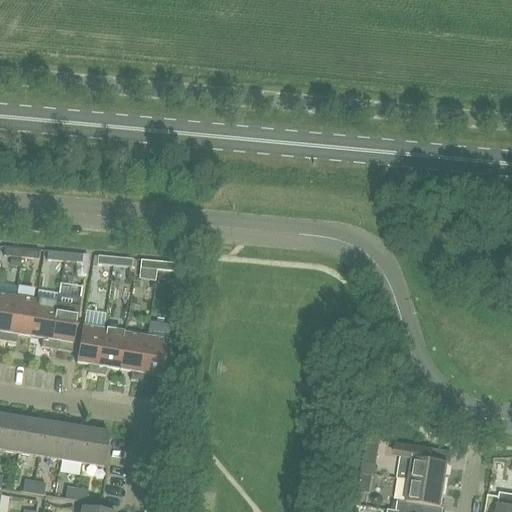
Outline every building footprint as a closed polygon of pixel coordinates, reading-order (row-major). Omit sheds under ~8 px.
[(20,259),(21,250),(4,249),(3,257),(10,258),(20,259)] [(39,252),(21,250),(20,259),(38,261),(39,252)] [(46,262),(63,263),(64,255),(47,253),(46,262)] [(64,255),(63,263),(81,265),(82,256),(64,255)] [(19,268),(20,259),(10,258),(10,267),(19,268)] [(114,268),(114,259),(97,258),(96,266),(114,268)] [(132,261),(114,259),(114,268),(131,270),(132,261)] [(157,272),(158,263),(140,262),(139,270),(157,272)] [(175,265),(158,263),(157,272),(174,274),(175,265)] [(0,342),(6,343),(14,299),(0,296),(0,342)] [(49,350),(71,354),(80,299),(58,296),(56,305),(56,306),(49,350)] [(29,339),(35,302),(14,299),(6,343),(15,345),(17,337),(29,339)] [(49,350),(56,306),(56,305),(35,302),(29,339),(42,341),(40,349),(49,350)] [(96,376),(103,331),(81,328),(76,362),(76,364),(89,366),(87,375),(96,376)] [(119,371),(125,335),(103,331),(96,376),(105,378),(106,369),(119,371)] [(139,383),(146,338),(125,335),(119,371),(131,373),(130,382),(139,383)] [(162,379),(168,342),(146,338),(139,383),(147,385),(149,376),(162,379)] [(0,452),(17,455),(22,421),(1,417),(0,424),(0,452)] [(38,458),(44,424),(22,421),(17,455),(38,458)] [(59,462),(65,427),(44,424),(38,458),(59,462)] [(81,465),(86,431),(65,427),(59,462),(81,465)] [(103,469),(108,434),(86,431),(81,465),(103,469)] [(444,488),(448,466),(429,463),(431,451),(397,445),(395,458),(401,459),(397,480),(410,482),(444,488)] [(376,477),(377,470),(374,470),(375,467),(363,465),(361,474),(376,477)] [(22,493),(32,495),(34,484),(23,482),(22,493)] [(441,510),(444,488),(410,482),(406,503),(397,502),(395,511),(421,511),(422,507),(441,510)] [(34,484),(32,495),(43,497),(44,485),(34,484)] [(75,502),(76,491),(66,489),(64,500),(75,502)] [(87,492),(76,491),(75,502),(85,503),(87,492)] [(511,511),(511,500),(488,497),(485,511),(511,511)]
